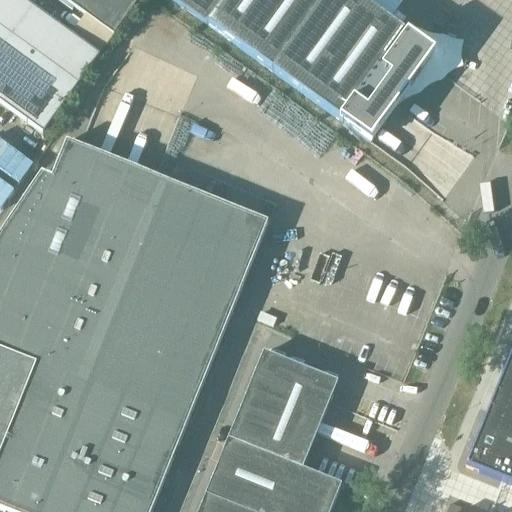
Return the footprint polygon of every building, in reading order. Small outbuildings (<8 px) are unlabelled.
[(0,0),(0,105),(42,136),(99,57),(19,0),(0,0)] [(61,0),(113,37),(140,0),(61,0)] [(169,0),(170,0),(371,145),(421,74),(433,72),(442,79),(448,70),(460,68),(461,46),(397,30),(355,0),(169,0)] [(511,353),(466,469),(511,487),(511,353)] [(199,511),(331,511),(341,488),(302,473),(337,386),(263,356),(199,511)]
